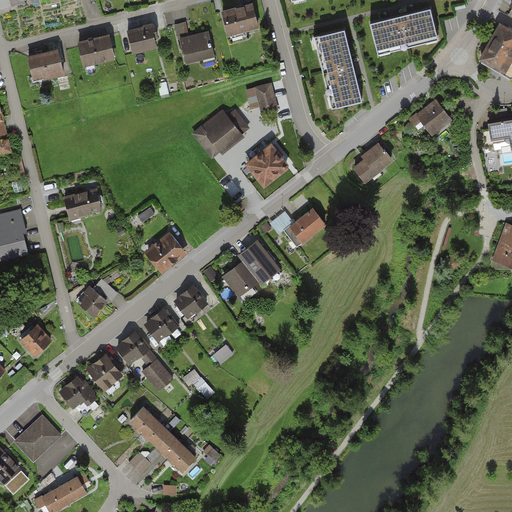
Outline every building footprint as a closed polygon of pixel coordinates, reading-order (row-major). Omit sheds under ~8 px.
[(260,3),(223,13),(229,34),(266,25),(260,3)] [(430,6),(370,21),(377,52),(438,37),(430,6)] [(188,23),(177,26),(186,62),(219,53),(214,31),(192,36),(188,23)] [(158,24),(128,31),(133,54),(164,46),(158,24)] [(511,30),(501,24),(480,61),(511,79),(511,78),(511,30)] [(344,26),(314,32),(329,103),(360,96),(344,26)] [(116,35),(78,44),(83,65),(121,56),(116,35)] [(66,49),(30,58),(36,81),(71,72),(66,49)] [(277,109),(270,84),(247,90),(252,107),(260,105),(263,113),(277,109)] [(280,105),(288,104),(287,93),(279,94),(280,105)] [(5,99),(0,99),(0,154),(18,151),(15,138),(10,139),(6,120),(10,119),(5,99)] [(451,120),(437,101),(412,119),(427,139),(451,120)] [(228,117),(222,110),(194,133),(213,156),(248,127),(235,111),(228,117)] [(511,139),(511,118),(481,122),(484,143),(511,139)] [(283,155),(274,144),(249,164),(265,183),(287,166),(280,158),(283,155)] [(391,159),(381,145),(350,169),(361,183),(391,159)] [(99,211),(94,190),(61,199),(67,219),(99,211)] [(155,214),(151,208),(139,216),(143,222),(155,214)] [(26,227),(21,209),(4,213),(6,222),(0,223),(0,255),(14,252),(15,256),(29,253),(22,228),(26,227)] [(326,224),(314,209),(283,233),(295,248),(326,224)] [(511,223),(508,222),(494,262),(511,268),(511,223)] [(185,251),(171,233),(148,252),(162,270),(185,251)] [(245,263),(224,279),(237,295),(260,278),(263,282),(277,271),(257,245),(241,258),(245,263)] [(207,304),(192,285),(171,302),(186,320),(207,304)] [(108,301),(92,286),(76,303),(91,318),(108,301)] [(162,311),(143,326),(156,343),(175,328),(162,311)] [(36,354),(51,340),(37,325),(22,339),(36,354)] [(149,347),(137,332),(118,346),(130,362),(149,347)] [(232,355),(225,346),(213,357),(220,365),(232,355)] [(159,393),(174,381),(150,351),(135,363),(159,393)] [(124,373),(108,354),(89,369),(105,388),(124,373)] [(184,375),(190,384),(197,380),(208,397),(216,392),(199,366),(184,375)] [(99,404),(78,377),(62,390),(74,406),(77,403),(86,415),(99,404)] [(196,457),(144,407),(131,420),(183,470),(196,457)] [(63,436),(43,414),(13,441),(34,463),(63,436)] [(220,454),(210,445),(204,451),(215,460),(220,454)] [(140,452),(130,463),(141,474),(161,453),(155,447),(150,453),(148,451),(140,452)] [(19,468),(1,449),(0,449),(0,477),(4,482),(19,468)] [(87,476),(85,472),(36,500),(38,504),(45,500),(51,511),(86,491),(80,480),(87,476)] [(176,486),(165,485),(165,493),(176,494),(176,486)]
